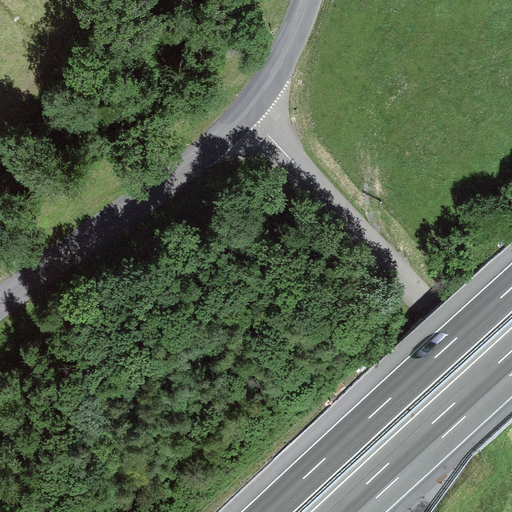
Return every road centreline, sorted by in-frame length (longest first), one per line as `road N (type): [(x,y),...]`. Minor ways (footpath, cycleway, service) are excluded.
road 1 (tertiary): [(0,307),(210,153),(268,89),(310,0)]
road 2 (motorway): [(511,288),(268,511)]
road 3 (motorway): [(348,511),(511,362)]
road 4 (track): [(0,123),(101,0)]
